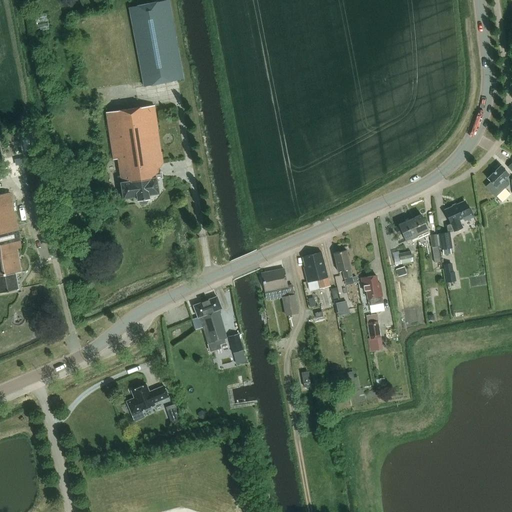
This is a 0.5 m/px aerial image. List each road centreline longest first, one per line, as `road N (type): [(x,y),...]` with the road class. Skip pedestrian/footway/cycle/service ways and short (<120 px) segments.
road 1 (secondary): [(257,257),(419,187),(463,152),(489,84),(480,0)]
road 2 (secondary): [(0,393),(86,355),(144,309),(226,271)]
